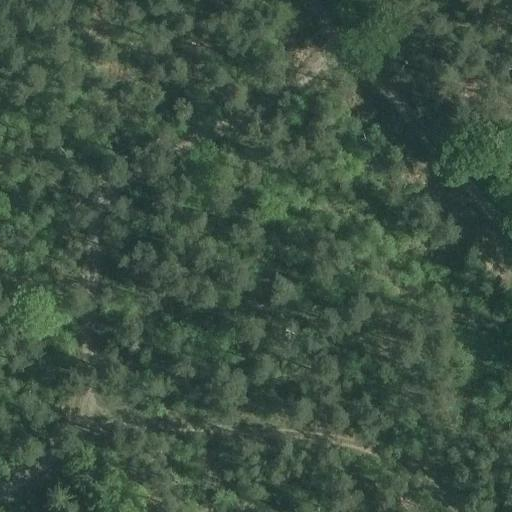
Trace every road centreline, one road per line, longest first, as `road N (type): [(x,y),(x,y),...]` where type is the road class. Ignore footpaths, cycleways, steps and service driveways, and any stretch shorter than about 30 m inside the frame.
road 1 (track): [(93,428),(88,233),(99,204),(117,180),(252,114),(351,44)]
road 2 (track): [(456,511),(409,460),(372,444),(103,425),(0,497)]
road 3 (track): [(511,239),(315,0)]
